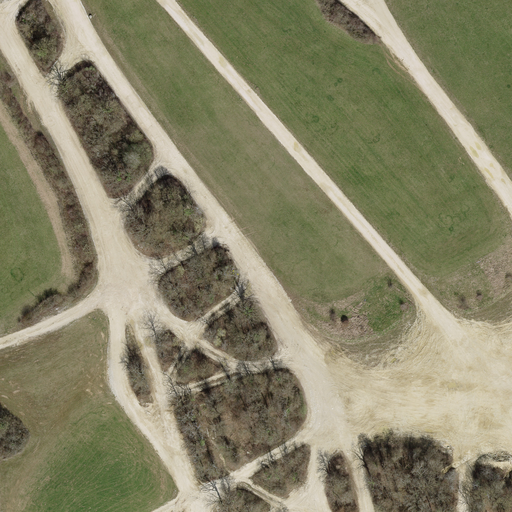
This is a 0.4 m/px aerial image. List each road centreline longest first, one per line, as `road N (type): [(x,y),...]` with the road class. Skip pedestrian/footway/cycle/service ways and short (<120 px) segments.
road 1 (track): [(163,0),(416,287),(460,356),(461,511)]
road 2 (track): [(0,342),(47,326),(227,232),(300,358),(334,376),(373,383),(460,356),(511,350)]
road 3 (track): [(126,280),(220,357),(248,368),(300,358),(325,422),(319,511)]
road 4 (track): [(126,280),(0,25)]
road 5 (track): [(68,0),(86,40),(227,232)]
road 6 (track): [(126,280),(113,377),(172,454),(198,511)]
road 7 (track): [(379,21),(511,201)]
road 8 (track): [(325,422),(160,511)]
road 9 (track): [(325,422),(462,416),(511,426)]
road 10 (track): [(126,280),(172,454)]
road 11 (track): [(254,279),(197,324),(159,397)]
